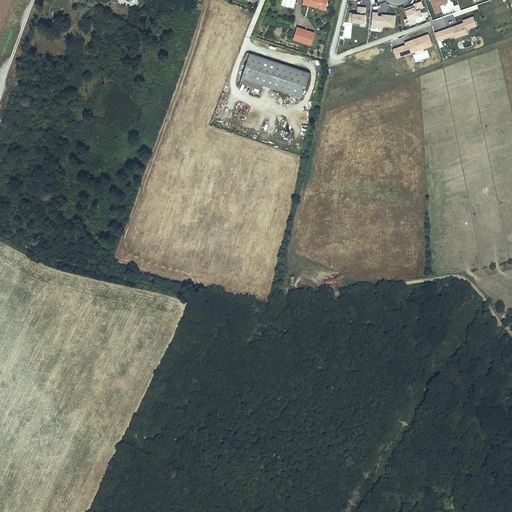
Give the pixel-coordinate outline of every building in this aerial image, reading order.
[(305,0),(305,1),(322,4),(322,5),(322,7),(328,8),(329,0),(305,0)] [(407,15),(403,17),(404,21),(409,19),(408,16),(420,12),(418,6),(422,4),(420,0),(416,0),(412,1),(413,2),(403,6),(407,15)] [(430,0),(435,11),(440,9),(438,3),(447,0),(446,0),(430,0)] [(356,6),(356,12),(347,11),(346,19),(359,21),(358,25),(363,25),(365,13),(363,13),(364,6),(356,6)] [(375,11),(371,11),(370,30),(381,31),(381,24),(392,25),(393,14),(380,13),(380,15),(375,14),(375,11)] [(464,22),(442,30),(445,38),(455,34),(456,37),(468,32),(467,28),(477,24),(474,15),(463,19),(464,22)] [(316,32),(298,25),(294,38),(312,44),(316,32)] [(408,42),(396,47),(399,56),(435,43),(431,32),(407,40),(408,42)] [(311,71),(247,50),(245,57),(248,58),(241,80),(262,86),(263,82),(303,94),(311,71)]
